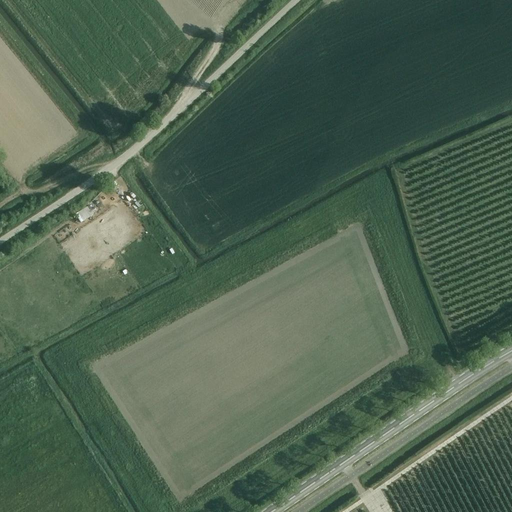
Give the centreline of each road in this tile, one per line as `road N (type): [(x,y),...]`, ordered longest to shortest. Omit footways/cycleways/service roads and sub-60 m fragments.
road 1 (tertiary): [(0,240),(133,150),(297,0)]
road 2 (secondary): [(270,511),(511,350)]
